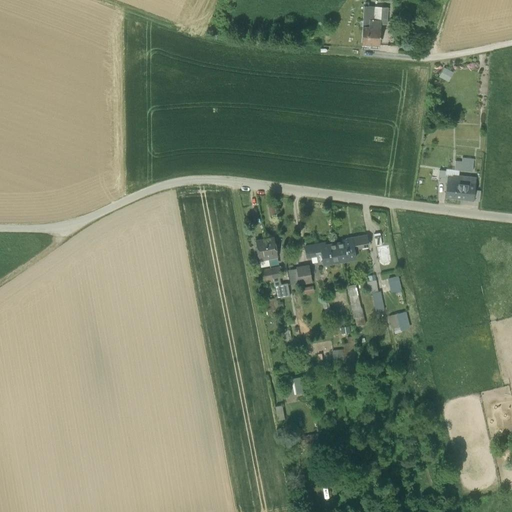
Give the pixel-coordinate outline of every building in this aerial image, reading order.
[(372,20),(373,7),(367,7),(368,3),(365,3),(365,7),(363,6),(362,27),(380,28),(380,25),(381,21),(372,20)] [(372,20),(381,21),(381,8),(373,7),(372,20)] [(380,28),(362,27),(361,44),(379,46),(380,28)] [(448,82),(453,72),(443,67),(438,76),(448,82)] [(459,171),(472,172),(473,160),(462,158),(461,162),(455,161),(454,170),(459,171)] [(452,175),(458,176),(459,171),(454,170),(446,169),(445,171),(444,182),(446,183),(447,177),(452,177),(452,175)] [(437,182),(444,182),(445,171),(439,171),(437,182)] [(445,198),(473,201),(474,191),(475,180),(476,178),(460,176),(460,178),(458,178),(458,176),(452,175),(452,177),(447,177),(446,183),(445,198)] [(274,203),(267,205),(270,219),(277,217),(274,203)] [(373,234),(375,246),(381,245),(379,233),(373,234)] [(352,242),(353,245),(357,245),(357,247),(358,247),(368,245),(366,236),(347,239),(347,243),(352,242)] [(274,238),(264,239),(268,259),(278,257),(274,238)] [(258,261),(268,259),(264,239),(254,241),(258,261)] [(355,258),(354,253),(353,245),(352,242),(347,243),(336,244),(339,261),(355,258)] [(324,264),(339,261),(336,244),(325,246),(324,244),(306,248),(307,255),(310,255),(317,253),(318,261),(323,260),(324,264)] [(317,253),(310,255),(312,264),(319,263),(318,261),(317,253)] [(297,268),(300,284),(313,281),(309,265),(297,268)] [(280,266),(270,268),(272,279),(279,277),(282,277),(280,266)] [(262,281),(272,279),(270,268),(260,270),(262,281)] [(290,286),(300,284),(297,268),(287,271),(290,286)] [(367,283),(369,292),(372,292),(377,291),(374,276),(368,277),(369,282),(367,283)] [(388,278),(391,292),(400,290),(397,276),(388,278)] [(272,279),(276,300),(290,297),(287,284),(281,285),(279,277),(272,279)] [(313,286),(304,288),(305,295),(314,293),(313,286)] [(347,287),(356,327),(364,325),(361,309),(360,309),(355,286),(347,287)] [(373,294),(377,312),(384,310),(380,292),(378,293),(373,294)] [(265,297),(268,313),(277,312),(274,296),(265,297)] [(328,301),(322,302),(324,311),(330,310),(328,301)] [(400,327),(400,330),(409,328),(405,313),(397,315),(400,327)] [(400,327),(397,315),(389,316),(392,329),(400,327)] [(345,358),(348,379),(360,377),(354,332),(346,334),(348,343),(343,344),(344,350),(345,358)] [(329,342),(311,343),(312,355),(321,354),(321,356),(327,356),(327,350),(329,350),(329,342)] [(345,358),(344,350),(332,351),(333,359),(345,358)] [(284,380),(287,395),(303,392),(300,377),(284,380)] [(282,405),(275,406),(277,420),(285,419),(282,405)]
